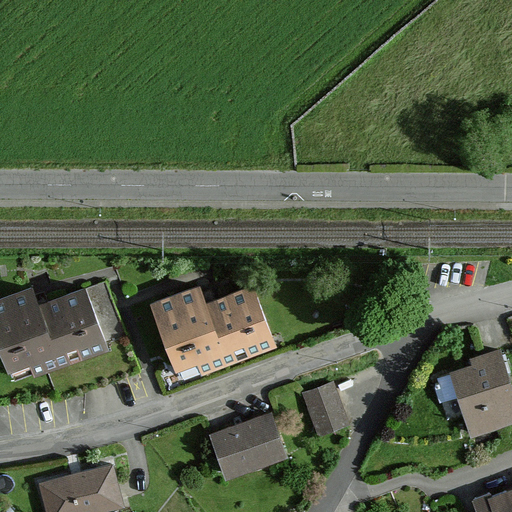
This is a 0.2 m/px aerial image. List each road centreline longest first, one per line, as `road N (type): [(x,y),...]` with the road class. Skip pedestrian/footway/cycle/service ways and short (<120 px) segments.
road 1 (tertiary): [(511,188),(0,186)]
road 2 (residential): [(0,455),(39,450),(401,328)]
road 3 (residential): [(322,511),(381,407),(401,328)]
